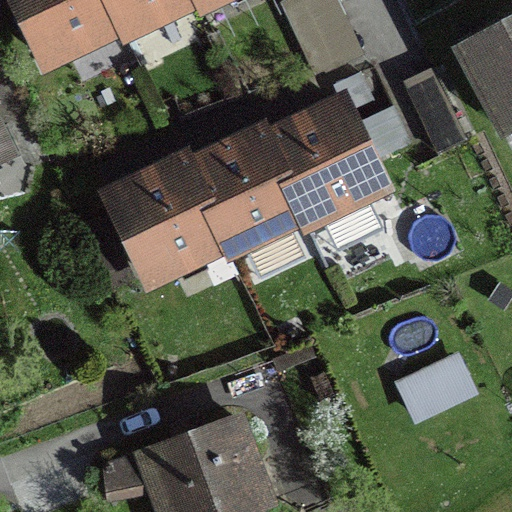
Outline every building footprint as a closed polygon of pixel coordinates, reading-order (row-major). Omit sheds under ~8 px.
[(3,0),(41,79),(118,43),(97,0),(3,0)] [(97,0),(118,43),(120,49),(201,11),(195,0),(97,0)] [(195,0),(201,11),(205,19),(245,0),(195,0)] [(335,0),(296,0),(286,5),(316,70),(359,50),(335,0)] [(511,133),(511,24),(449,55),(493,143),(511,133)] [(346,104),(258,143),(300,239),(301,241),(390,202),(346,104)] [(184,169),(226,263),(229,270),(300,239),(258,143),(255,138),(184,169)] [(0,174),(12,169),(0,141),(0,174)] [(141,301),(226,263),(184,169),(181,162),(96,199),(141,301)] [(271,511),(240,428),(139,465),(156,511),(271,511)]
